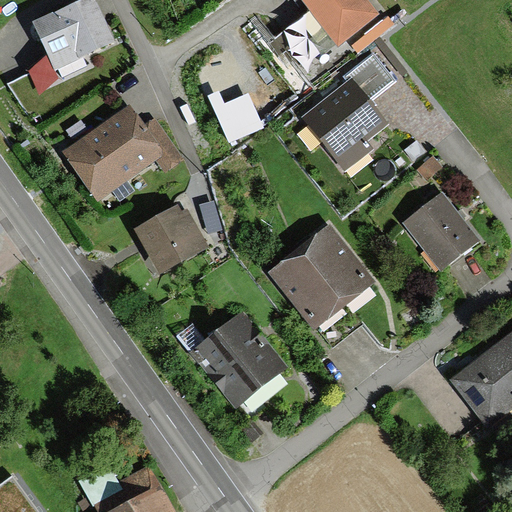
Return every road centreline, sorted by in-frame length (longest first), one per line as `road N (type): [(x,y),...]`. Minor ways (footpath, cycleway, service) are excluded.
road 1 (tertiary): [(0,180),(224,494)]
road 2 (residential): [(224,494),(511,275)]
road 3 (residential): [(117,0),(201,181)]
